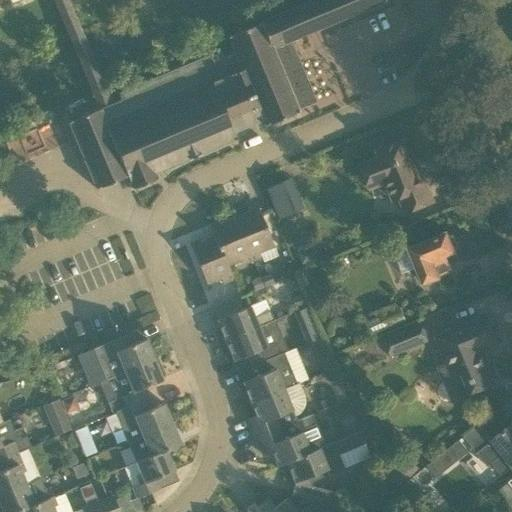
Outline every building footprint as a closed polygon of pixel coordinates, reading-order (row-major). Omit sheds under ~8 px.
[(264,125),(298,111),(297,108),(315,101),(298,60),(289,64),(281,44),(384,1),(384,0),(311,0),(227,36),(234,51),(216,58),(214,52),(118,92),(121,99),(111,104),(97,69),(81,32),(67,0),(54,0),(69,37),(85,74),(99,109),(69,121),(97,189),(127,176),(133,189),(157,179),(154,173),(194,157),(194,158),(196,158),(196,156),(237,139),(233,131),(262,119),(264,125)] [(309,49),(297,55),(315,99),(328,94),(309,49)] [(414,171),(402,141),(377,151),(380,157),(360,165),(370,189),(385,183),(392,201),(398,202),(402,214),(415,210),(434,202),(421,170),(414,171)] [(290,179),(265,189),(278,219),(303,209),(290,179)] [(251,260),(261,256),(260,252),(274,246),(257,205),(248,209),(249,211),(234,217),(251,260)] [(251,260),(234,217),(220,223),(219,220),(209,225),(213,236),(200,242),(199,239),(190,243),(206,284),(220,279),(222,284),(233,279),(227,265),(240,260),(242,264),(251,260)] [(448,236),(446,233),(410,248),(410,247),(394,254),(402,272),(417,265),(424,283),(438,277),(437,275),(450,270),(444,255),(454,252),(453,248),(457,246),(452,235),(448,236)] [(285,266),(282,272),(285,278),(294,274),(289,264),(285,266)] [(302,292),(291,296),(296,309),(307,305),(302,292)] [(242,309),(237,298),(212,308),(217,319),(210,322),(214,330),(220,327),(225,340),(275,319),(267,300),(249,306),(242,309)] [(489,366),(482,350),(497,344),(486,316),(435,337),(452,378),(460,398),(496,383),(494,379),(497,378),(492,365),(489,366)] [(238,371),(284,353),(288,351),(275,319),(225,340),(230,352),(224,355),(227,363),(234,360),(238,371)] [(391,356),(428,341),(421,322),(383,337),(391,356)] [(135,343),(130,333),(107,342),(107,343),(94,349),(106,379),(114,376),(154,359),(146,339),(135,343)] [(311,341),(311,342),(314,349),(314,350),(325,345),(322,337),(321,337),(311,341)] [(251,403),(297,384),(284,353),(238,371),(243,382),(236,385),(240,393),(246,390),(251,403)] [(112,413),(125,408),(148,398),(144,387),(163,380),(154,359),(114,376),(115,380),(100,386),(112,413)] [(47,368),(31,374),(36,387),(52,381),(47,368)] [(255,438),(296,421),(294,416),(298,413),(301,411),(303,409),(304,407),(305,404),(305,401),(305,398),(304,395),(299,383),(297,384),(251,403),(256,415),(250,418),(253,425),(250,426),(255,438)] [(72,398),(61,403),(65,414),(77,410),(72,398)] [(152,408),(148,398),(125,408),(133,426),(137,424),(142,436),(172,423),(164,403),(152,408)] [(43,405),(55,435),(70,429),(58,399),(43,405)] [(0,423),(9,420),(3,422),(0,414),(0,423)] [(324,446),(311,415),(296,421),(255,438),(260,450),(263,449),(265,456),(272,453),(277,466),(362,432),(361,431),(324,446)] [(0,458),(30,446),(26,436),(23,427),(14,431),(9,420),(0,423),(0,458)] [(136,462),(165,450),(181,444),(172,423),(142,436),(128,442),(133,453),(132,453),(136,462)] [(511,466),(511,424),(493,439),(481,423),(464,436),(488,465),(502,454),(511,467),(511,466)] [(344,468),(339,454),(366,443),(362,432),(277,466),(280,465),(283,472),(289,469),(295,482),(326,470),(328,475),(344,468)] [(93,440),(80,445),(85,457),(98,452),(93,440)] [(0,494),(41,478),(28,448),(30,447),(30,446),(0,458),(0,494)] [(137,498),(160,488),(156,478),(174,470),(165,450),(136,462),(144,483),(132,488),(137,498)] [(407,454),(395,466),(408,479),(420,467),(407,454)] [(437,476),(447,468),(437,456),(427,463),(437,476)] [(83,463),(71,467),(76,478),(87,474),(83,463)] [(45,488),(41,478),(0,494),(0,505),(2,511),(16,511),(20,511),(54,497),(50,487),(45,488)] [(334,507),(337,495),(313,489),(310,488),(306,500),(334,507)] [(128,494),(115,500),(119,511),(135,511),(131,501),(128,494)] [(119,511),(115,500),(113,496),(102,500),(106,511),(119,511)] [(20,511),(56,511),(54,507),(57,506),(54,497),(20,511)] [(275,506),(268,497),(257,505),(262,511),(300,511),(298,511),(296,511),(286,498),(275,506)] [(94,511),(106,511),(102,500),(92,504),(94,511)]
